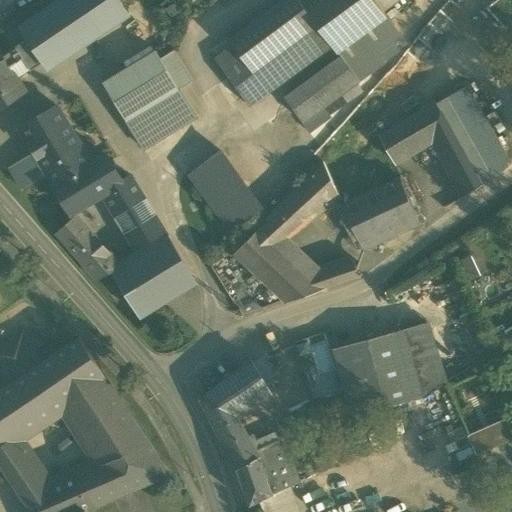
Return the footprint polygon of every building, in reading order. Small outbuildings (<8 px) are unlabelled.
[(49,71),(131,16),(119,0),(59,0),(20,27),(27,39),(43,63),(49,71)] [(253,72),(317,25),(318,24),(302,2),(302,3),(299,0),(283,0),(229,40),(233,45),(248,65),(253,72)] [(340,57),(329,65),(334,72),(322,81),(290,105),(303,122),(324,107),(357,83),(385,62),(378,52),(393,41),(401,35),(382,9),(375,0),(305,0),(302,2),(318,24),(317,25),(332,46),(340,57)] [(375,0),(382,9),(395,0),(375,0)] [(253,72),(248,65),(230,79),(250,107),(332,46),(317,25),(253,72)] [(23,59),(31,71),(43,63),(27,39),(15,47),(23,59)] [(400,51),(393,41),(378,52),(385,62),(400,51)] [(169,42),(155,50),(160,59),(174,50),(169,42)] [(215,58),(230,79),(248,65),(233,45),(215,58)] [(124,62),(127,68),(154,51),(151,46),(124,62)] [(0,103),(21,89),(23,91),(25,90),(18,79),(10,67),(23,59),(15,47),(2,56),(0,52),(0,103)] [(102,83),(126,122),(128,121),(178,90),(179,90),(160,59),(155,50),(154,51),(127,68),(102,83)] [(160,59),(179,90),(194,81),(174,50),(160,59)] [(10,67),(18,79),(31,71),(23,59),(10,67)] [(317,73),(322,81),(334,72),(329,65),(317,73)] [(322,81),(317,73),(285,97),(290,105),(322,81)] [(324,107),(331,116),(364,92),(357,83),(324,107)] [(465,87),(446,98),(492,180),(507,167),(506,158),(465,87)] [(178,90),(128,121),(144,147),(193,117),(178,90)] [(463,197),(492,180),(446,98),(416,115),(431,141),(463,197)] [(20,128),(54,185),(91,164),(56,106),(20,128)] [(324,107),(303,122),(311,133),(332,117),(331,116),(324,107)] [(431,141),(416,115),(379,136),(393,162),(431,141)] [(188,175),(217,215),(250,192),(219,150),(188,175)] [(9,167),(22,190),(45,177),(31,154),(9,167)] [(105,155),(91,164),(54,185),(72,214),(103,195),(123,182),(122,182),(105,155)] [(260,227),(277,246),(288,237),(339,196),(323,162),(260,227)] [(103,195),(115,215),(143,197),(131,177),(122,182),(123,182),(103,195)] [(400,178),(375,189),(342,205),(358,237),(364,251),(421,224),(400,178)] [(217,215),(230,233),(262,208),(250,192),(217,215)] [(115,215),(138,252),(166,234),(143,197),(115,215)] [(58,234),(97,279),(112,269),(119,265),(118,264),(77,218),(58,234)] [(311,275),(317,273),(288,237),(277,246),(260,227),(234,254),(285,303),(316,292),(311,275)] [(112,269),(141,317),(196,283),(166,234),(138,252),(118,264),(119,265),(112,269)] [(471,256),(460,261),(469,281),(480,276),(471,256)] [(311,275),(316,292),(361,277),(353,260),(317,273),(311,275)] [(402,330),(423,399),(445,384),(427,323),(402,330)] [(345,392),(350,411),(423,399),(402,330),(334,349),(345,392)] [(0,350),(0,367),(11,384),(41,364),(22,335),(0,350)] [(0,448),(14,439),(61,407),(106,376),(79,338),(41,364),(11,384),(0,391),(0,448)] [(215,426),(235,465),(255,450),(235,415),(271,393),(251,361),(201,399),(215,426)] [(61,407),(101,464),(109,460),(101,445),(111,438),(108,434),(133,418),(106,376),(61,407)] [(327,418),(350,411),(345,392),(321,398),(327,418)] [(170,472),(133,418),(108,434),(111,438),(101,445),(109,460),(101,464),(81,473),(96,507),(168,475),(168,476),(171,475),(169,472),(170,472)] [(469,436),(477,454),(511,439),(511,431),(507,419),(469,436)] [(31,463),(14,439),(0,448),(0,466),(1,468),(8,478),(31,463)] [(257,453),(255,450),(235,465),(238,469),(250,505),(260,500),(273,494),(290,486),(299,482),(283,442),(257,453)] [(329,456),(310,464),(315,475),(334,467),(329,456)] [(39,475),(31,463),(8,478),(16,491),(39,475)] [(86,511),(96,507),(81,473),(48,488),(59,511),(86,511)] [(48,488),(39,475),(16,491),(30,511),(35,511),(40,509),(41,511),(59,511),(48,488)] [(261,501),(264,511),(299,511),(290,486),(273,494),(261,501)]
